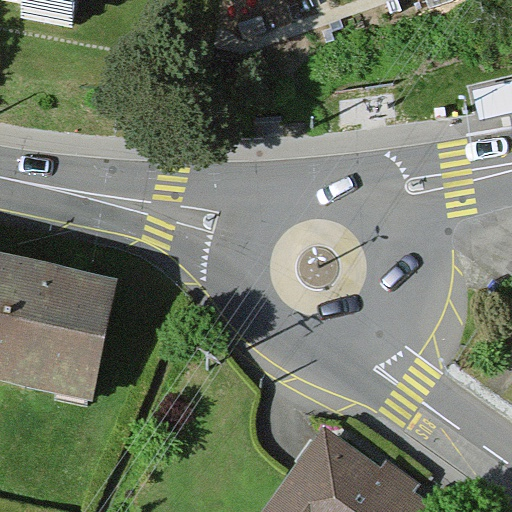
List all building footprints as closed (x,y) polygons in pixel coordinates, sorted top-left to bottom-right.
[(82,0),(0,0),(0,34),(72,50),(82,0)] [(262,0),(271,24),(312,9),(309,0),(262,0)] [(511,81),(472,90),(478,117),(511,109),(511,81)] [(0,400),(72,415),(96,302),(0,282),(0,400)] [(511,292),(496,316),(511,326),(511,292)] [(428,511),(307,432),(254,511),(428,511)]
